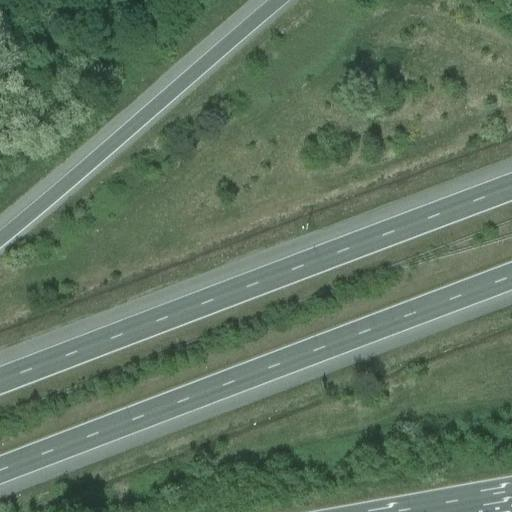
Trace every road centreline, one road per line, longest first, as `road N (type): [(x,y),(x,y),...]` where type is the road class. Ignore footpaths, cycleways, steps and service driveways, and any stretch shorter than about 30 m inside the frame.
road 1 (motorway): [(511,187),(0,384)]
road 2 (motorway): [(0,470),(511,276)]
road 3 (motorway): [(278,0),(0,239)]
